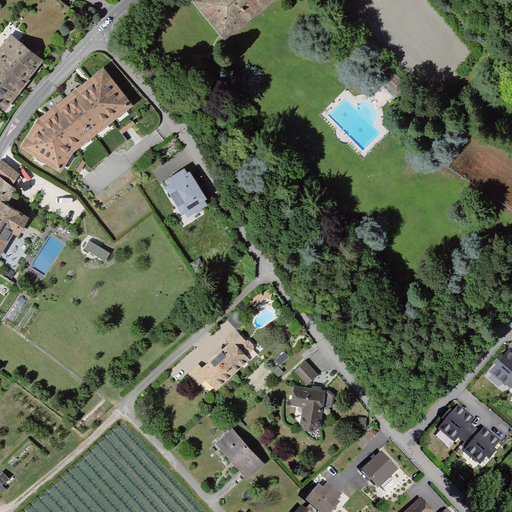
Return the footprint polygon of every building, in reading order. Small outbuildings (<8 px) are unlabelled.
[(272,0),(193,0),(192,1),(224,41),(272,0)] [(9,36),(0,45),(0,107),(3,110),(41,60),(9,36)] [(36,119),(18,148),(60,173),(70,152),(131,106),(102,67),(36,119)] [(383,82),(395,96),(408,85),(395,71),(383,82)] [(0,158),(0,201),(2,203),(17,173),(0,158)] [(206,199),(188,171),(186,172),(183,168),(162,181),(165,185),(163,187),(180,214),(183,213),(185,217),(206,205),(203,201),(206,199)] [(0,201),(0,254),(13,233),(17,235),(28,215),(2,203),(0,201)] [(215,356),(232,373),(249,359),(233,343),(240,337),(234,330),(224,339),(229,343),(215,356)] [(505,399),(511,390),(511,351),(510,349),(482,380),(505,399)] [(215,390),(232,373),(215,356),(202,369),(197,364),(186,374),(193,381),(200,375),(215,390)] [(306,359),(294,370),(307,384),(319,373),(306,359)] [(311,389),(292,386),(289,405),(301,407),(298,428),(318,431),(322,406),(329,407),(331,391),(311,389)] [(450,460),(480,425),(456,403),(425,438),(450,460)] [(504,447),(480,425),(450,460),(475,482),(504,447)] [(231,429),(214,445),(247,479),(263,464),(231,429)] [(379,454),(360,472),(377,489),(396,471),(379,454)] [(317,487),(304,502),(315,511),(332,511),(343,499),(326,484),(321,490),(317,487)] [(431,511),(420,499),(406,511),(431,511)]
